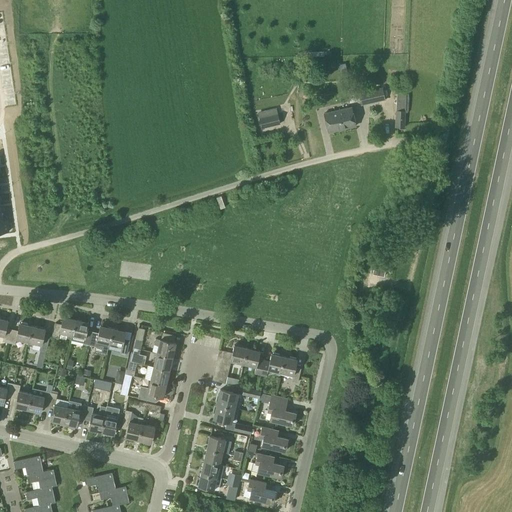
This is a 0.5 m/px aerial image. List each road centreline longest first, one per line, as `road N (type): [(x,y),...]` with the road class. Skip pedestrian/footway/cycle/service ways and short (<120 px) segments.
road 1 (trunk): [(504,0),(394,511)]
road 2 (residential): [(295,511),(331,352),(327,339),(133,304),(0,291)]
road 3 (residential): [(0,267),(16,251),(417,138)]
road 4 (trunk): [(426,511),(511,115)]
road 5 (residential): [(156,468),(0,430)]
road 6 (residential): [(156,468),(171,446),(191,360),(201,352)]
